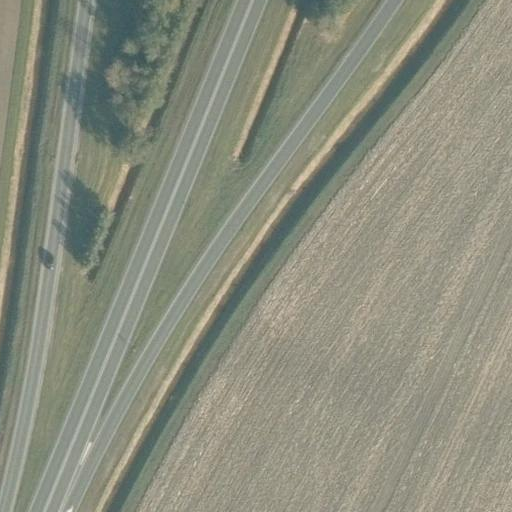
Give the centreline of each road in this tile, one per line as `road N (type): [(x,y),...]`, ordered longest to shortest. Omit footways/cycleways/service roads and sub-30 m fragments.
road 1 (trunk): [(48,511),(247,204),(395,0)]
road 2 (trunk): [(44,511),(252,0)]
road 3 (trunk): [(87,0),(33,378),(5,511)]
